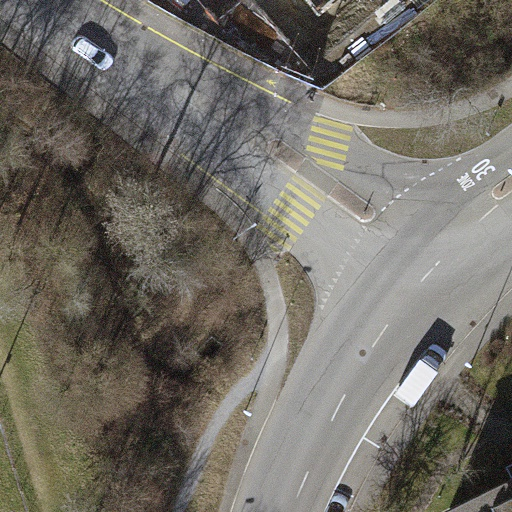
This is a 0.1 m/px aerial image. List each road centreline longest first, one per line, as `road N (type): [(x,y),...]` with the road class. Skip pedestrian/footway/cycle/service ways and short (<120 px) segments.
road 1 (tertiary): [(294,511),(361,366),(418,284)]
road 2 (residential): [(471,186),(401,179),(279,123),(228,121)]
road 3 (residential): [(228,121),(253,166),(287,201),(418,284)]
road 4 (residential): [(228,121),(29,0)]
